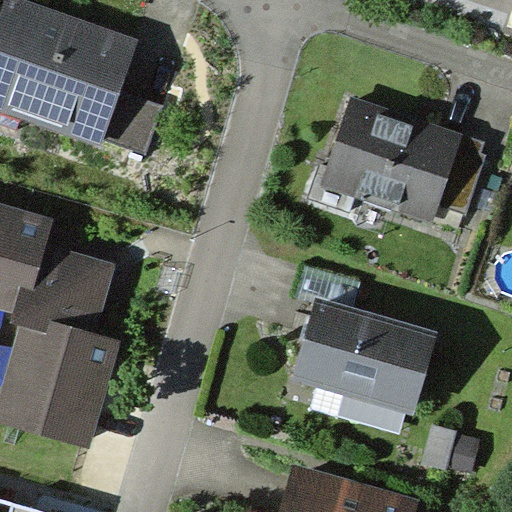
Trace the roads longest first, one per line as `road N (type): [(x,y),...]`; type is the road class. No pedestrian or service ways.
road 1 (residential): [(288,15),(146,511)]
road 2 (residential): [(288,15),(511,88)]
